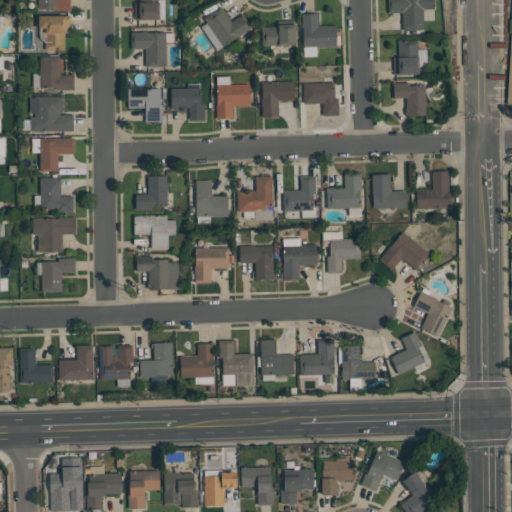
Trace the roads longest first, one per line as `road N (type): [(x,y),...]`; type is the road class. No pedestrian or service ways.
road 1 (residential): [(107,153),(483,143)]
road 2 (residential): [(0,317),(372,310)]
road 3 (residential): [(103,0),(108,316)]
road 4 (secondary): [(307,423),(490,417)]
road 5 (tertiary): [(487,264),(490,417)]
road 6 (secondary): [(28,432),(178,427)]
road 7 (residential): [(360,0),(365,145)]
road 8 (secondary): [(178,427),(307,423)]
